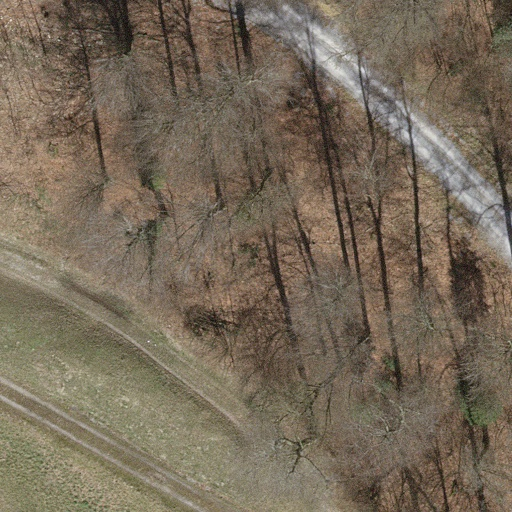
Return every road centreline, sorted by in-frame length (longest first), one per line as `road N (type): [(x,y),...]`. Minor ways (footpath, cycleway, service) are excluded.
road 1 (track): [(0,271),(107,312),(234,409),(321,511)]
road 2 (track): [(511,241),(349,70),(257,0)]
road 3 (track): [(188,511),(0,390)]
